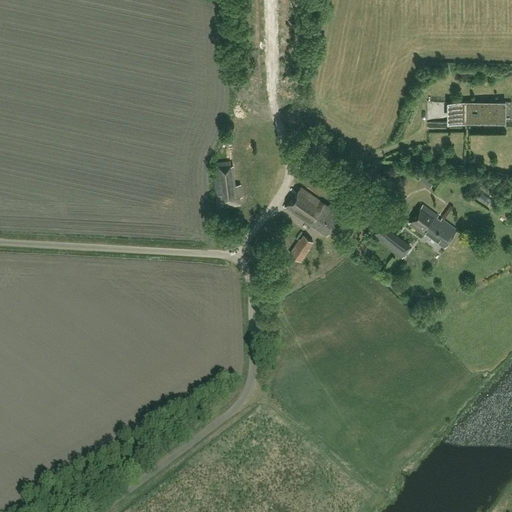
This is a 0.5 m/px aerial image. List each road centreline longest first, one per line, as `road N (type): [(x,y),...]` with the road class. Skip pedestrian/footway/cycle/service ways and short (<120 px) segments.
road 1 (unclassified): [(99,511),(240,403),(252,370),(250,276),(221,254),(0,242)]
road 2 (track): [(265,0),(266,62),(287,172),(231,258)]
road 3 (unknown): [(279,130),(444,77)]
